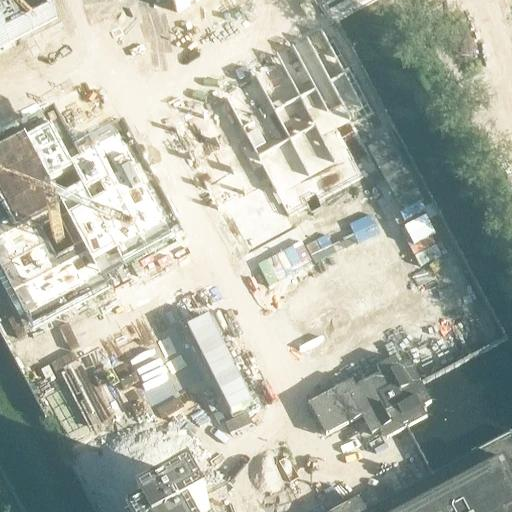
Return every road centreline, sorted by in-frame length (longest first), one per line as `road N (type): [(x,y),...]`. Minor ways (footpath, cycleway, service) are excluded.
road 1 (residential): [(111,65),(311,445)]
road 2 (tertiary): [(111,65),(192,61),(306,0)]
road 3 (tertiary): [(269,0),(186,44),(96,40)]
road 4 (tertiary): [(0,118),(111,65)]
